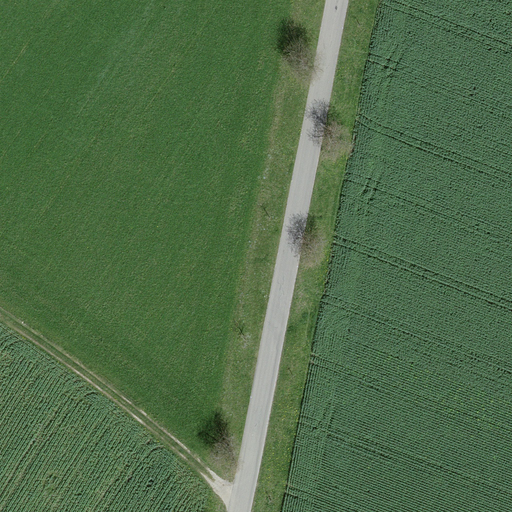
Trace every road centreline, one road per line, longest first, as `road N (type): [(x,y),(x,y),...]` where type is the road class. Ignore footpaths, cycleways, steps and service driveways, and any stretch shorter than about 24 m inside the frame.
road 1 (unclassified): [(336,0),(239,511)]
road 2 (track): [(0,315),(88,373),(240,508)]
